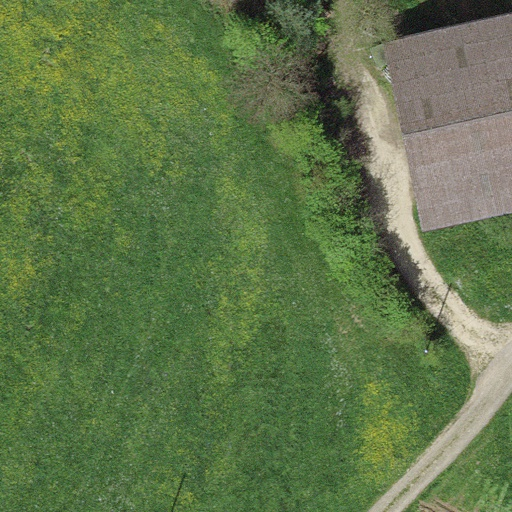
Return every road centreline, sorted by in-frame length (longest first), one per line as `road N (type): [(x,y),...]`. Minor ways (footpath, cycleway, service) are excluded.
road 1 (track): [(316,0),(374,120),(409,243),(454,315),(511,369)]
road 2 (track): [(379,511),(511,370)]
